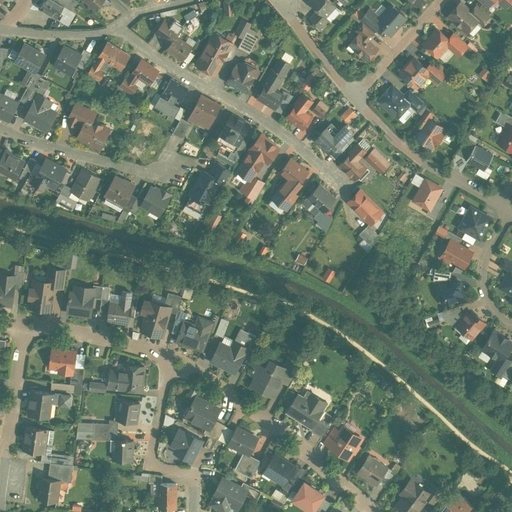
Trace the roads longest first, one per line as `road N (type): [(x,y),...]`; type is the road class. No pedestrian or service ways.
road 1 (residential): [(114,29),(273,125),(347,189)]
road 2 (residential): [(170,367),(221,384),(235,404),(304,445),(319,469),(371,511)]
road 3 (residential): [(500,203),(423,162),(355,97)]
road 4 (residential): [(0,129),(97,161),(168,171)]
road 5 (residential): [(23,332),(0,499)]
road 6 (residential): [(23,332),(83,334),(148,351),(170,367)]
road 7 (residential): [(193,473),(151,461),(170,367)]
road 8 (residential): [(441,0),(355,97)]
road 9 (residential): [(511,323),(497,312),(483,277),(511,210)]
